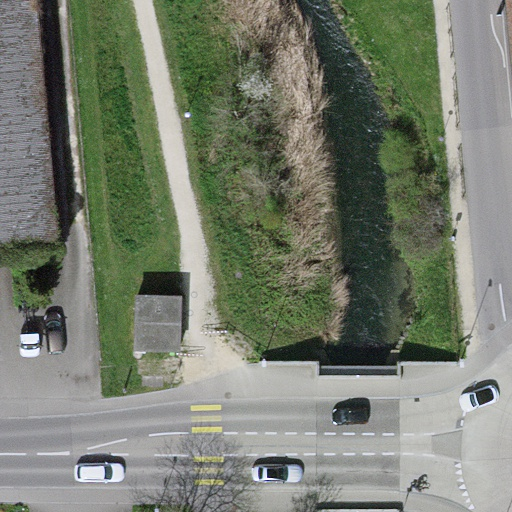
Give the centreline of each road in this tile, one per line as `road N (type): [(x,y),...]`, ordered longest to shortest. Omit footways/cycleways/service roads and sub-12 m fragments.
road 1 (primary): [(0,452),(388,444)]
road 2 (residential): [(511,308),(479,0)]
road 3 (primary): [(503,397),(388,444)]
